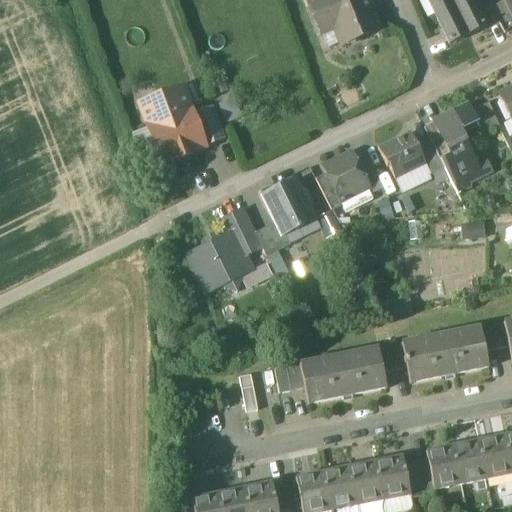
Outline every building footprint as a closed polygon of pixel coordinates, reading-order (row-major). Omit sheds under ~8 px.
[(365,0),(312,0),(308,2),(317,24),(330,18),(342,46),(379,31),(365,0)] [(449,0),(426,0),(449,46),(467,36),(449,0)] [(449,0),(467,36),(487,27),(473,0),(449,0)] [(511,0),(508,0),(498,3),(504,22),(511,19),(511,0)] [(511,89),(498,96),(511,124),(511,89)] [(162,167),(205,151),(183,91),(140,107),(162,167)] [(489,105),(471,113),(481,135),(500,127),(489,105)] [(211,110),(193,117),(204,147),(223,140),(211,110)] [(475,167),(458,132),(460,131),(453,116),(435,124),(446,146),(435,151),(449,179),(450,180),(460,175),(475,167)] [(435,124),(425,130),(433,146),(435,151),(446,146),(435,124)] [(411,136),(378,152),(386,169),(388,168),(394,180),(423,166),(425,165),(419,153),(411,136)] [(433,146),(419,153),(425,165),(423,166),(429,177),(432,175),(444,169),(435,151),(433,146)] [(352,155),(323,169),(326,175),(341,205),(344,203),(344,202),(367,190),(369,189),(352,155)] [(475,167),(460,175),(468,186),(491,174),(485,163),(475,167)] [(444,169),(432,175),(436,184),(449,179),(444,169)] [(326,175),(316,181),(332,213),(342,207),(341,205),(326,175)] [(468,186),(460,175),(450,180),(456,192),(468,186)] [(295,183),(264,198),(276,225),(282,236),(284,236),(296,230),(297,231),(301,229),(300,228),(313,221),(308,209),(309,203),(305,194),(300,193),(295,183)] [(367,190),(344,202),(344,203),(341,205),(342,207),(346,215),(373,201),(367,190)] [(243,211),(220,222),(227,236),(240,262),(247,259),(262,251),(255,235),(243,211)] [(276,225),(255,235),(262,251),(267,260),(290,248),(284,236),(282,236),(276,225)] [(485,228),(460,227),(460,238),(484,239),(485,228)] [(227,236),(185,257),(205,298),(223,289),(224,292),(237,294),(242,281),(242,280),(255,273),(247,259),(240,262),(227,236)] [(509,350),(504,325),(492,328),(497,352),(509,350)] [(492,328),(481,330),(485,354),(497,352),(492,328)] [(481,330),(402,347),(407,371),(410,386),(489,370),(485,354),(481,330)] [(402,347),(390,349),(395,373),(407,371),(402,347)] [(390,349),(378,351),(383,375),(395,373),(390,349)] [(378,351),(298,368),(303,392),(306,408),(386,391),(383,375),(378,351)] [(298,368),(286,370),(291,394),(303,392),(298,368)] [(286,370),(275,373),(279,396),(291,394),(286,370)] [(511,470),(506,439),(479,444),(487,482),(511,476),(511,470)] [(479,444),(453,450),(461,487),(487,482),(479,444)] [(453,450),(426,456),(427,461),(431,485),(433,494),(461,487),(453,450)] [(403,460),(375,466),(383,503),(410,499),(408,489),(404,466),(403,460)] [(427,461),(415,464),(420,487),(431,485),(427,461)] [(415,464),(404,466),(408,489),(420,487),(415,464)] [(375,466),(349,471),(357,509),(383,503),(375,466)] [(349,471),(323,476),(330,511),(340,511),(357,509),(349,471)] [(330,511),(323,476),(295,482),(296,488),(300,511),(330,511)] [(272,487),(245,492),(248,511),(276,511),(273,493),(272,487)] [(296,488),(285,490),(289,511),(297,511),(300,511),(296,488)] [(289,511),(285,490),(273,493),(276,511),(289,511)] [(248,511),(245,492),(219,498),(221,511),(248,511)] [(221,511),(219,498),(191,503),(192,511),(221,511)]
